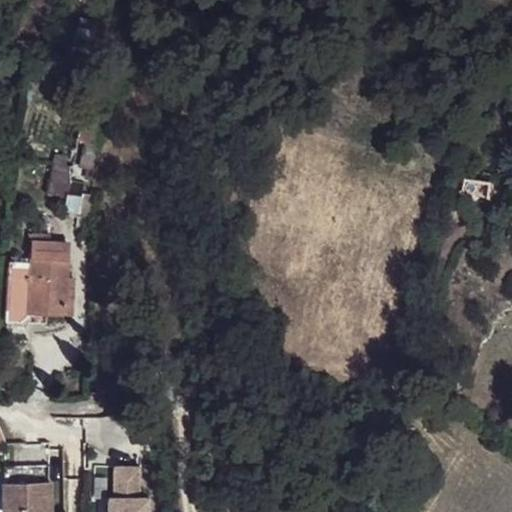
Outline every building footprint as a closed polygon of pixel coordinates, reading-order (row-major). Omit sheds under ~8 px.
[(75,127),(73,139),(94,143),(97,132),(75,127)] [(89,221),(88,199),(74,199),(75,205),(74,221),(89,221)] [(59,221),(74,221),(75,205),(60,204),(59,209),(59,221)] [(26,311),(64,315),(67,262),(62,261),(63,241),(31,239),(30,262),(8,261),(5,320),(15,321),(26,311)] [(90,255),(90,241),(75,241),(75,254),(90,255)] [(49,470),(49,452),(4,452),(4,470),(49,470)] [(155,511),(156,493),(146,493),(146,463),(122,463),(121,493),(116,493),(115,511),(155,511)] [(49,511),(49,470),(4,470),(4,504),(0,504),(0,511),(49,511)] [(359,497),(362,475),(341,471),(339,494),(359,497)]
